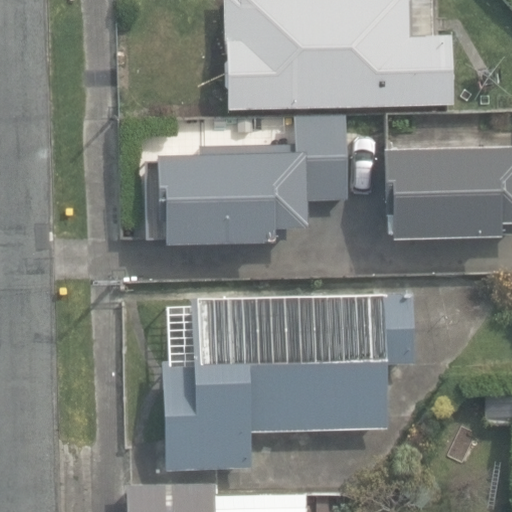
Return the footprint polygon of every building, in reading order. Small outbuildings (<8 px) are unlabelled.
[(226,0),(227,37),(230,111),(380,106),(454,104),(452,35),(410,36),(408,0),(226,0)] [(295,149),(157,152),(158,197),(163,197),(164,242),(274,240),(274,221),(305,220),(305,197),(348,196),(346,112),(295,113),(295,149)] [(511,146),(386,149),(388,239),(511,235),(511,229),(511,222),(511,221),(511,146)] [(162,363),(164,468),(252,465),(252,430),(380,427),(388,427),(386,364),(414,363),(413,292),(380,293),(190,298),(192,362),(162,363)] [(483,426),(511,425),(511,388),(482,389),(483,426)] [(129,511),(307,511),(307,492),(214,492),(214,483),(129,483),(129,511)]
